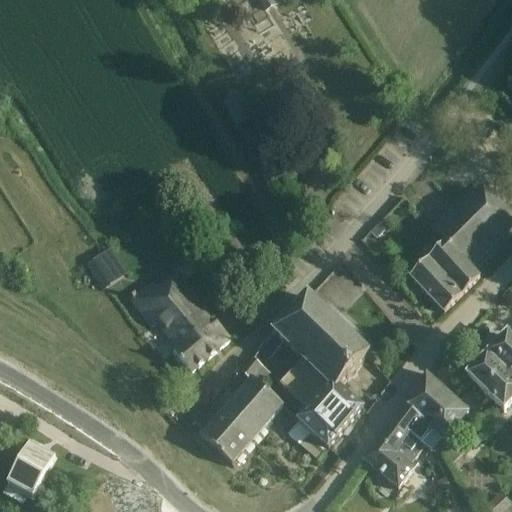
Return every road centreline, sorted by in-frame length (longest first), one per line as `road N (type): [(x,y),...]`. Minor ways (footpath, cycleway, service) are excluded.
road 1 (unclassified): [(341,249),(511,37)]
road 2 (unclassified): [(0,373),(87,424),(193,511)]
road 3 (unclassified): [(193,389),(270,330),(341,249)]
road 4 (unclassified): [(309,511),(435,350)]
road 5 (track): [(441,131),(393,78),(347,2)]
road 6 (unclassified): [(435,350),(341,249)]
